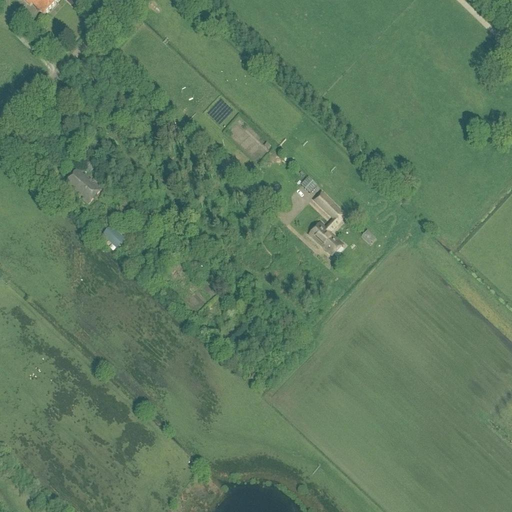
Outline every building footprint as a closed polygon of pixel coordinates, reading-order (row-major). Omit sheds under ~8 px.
[(33,5),(44,17),(60,0),(22,0),(30,8),(33,5)] [(89,206),(102,191),(85,177),(84,178),(78,172),(66,185),(73,191),(72,192),(89,206)] [(344,247),(330,234),(346,218),(322,195),(315,203),(334,222),(327,230),(321,224),(309,236),(333,258),(344,247)] [(104,237),(116,248),(123,240),(111,229),(104,237)] [(294,244),(319,265),(327,256),(302,234),(294,244)] [(96,238),(87,242),(91,250),(93,249),(96,256),(103,253),(96,238)]
